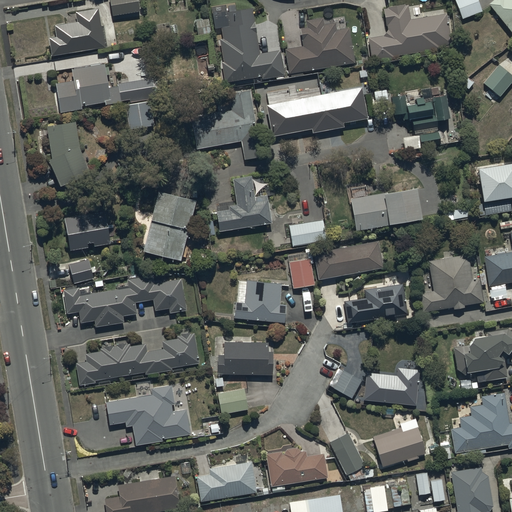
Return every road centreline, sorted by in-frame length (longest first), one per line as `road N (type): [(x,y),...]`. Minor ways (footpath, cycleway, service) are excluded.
road 1 (residential): [(49,489),(76,467),(200,449),(267,426),(286,413),(324,332)]
road 2 (tertiary): [(0,189),(49,489)]
